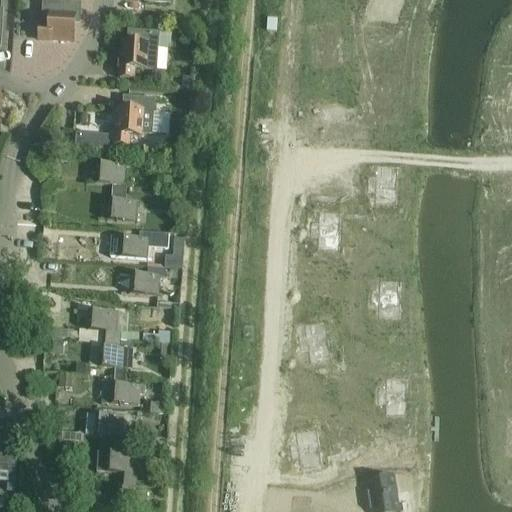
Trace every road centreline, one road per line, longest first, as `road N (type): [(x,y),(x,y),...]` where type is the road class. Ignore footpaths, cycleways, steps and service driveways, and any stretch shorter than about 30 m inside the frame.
road 1 (track): [(212,511),(248,0)]
road 2 (residential): [(4,258),(1,344),(49,511)]
road 3 (residential): [(511,164),(281,158)]
road 4 (residential): [(47,98),(7,164),(4,258)]
